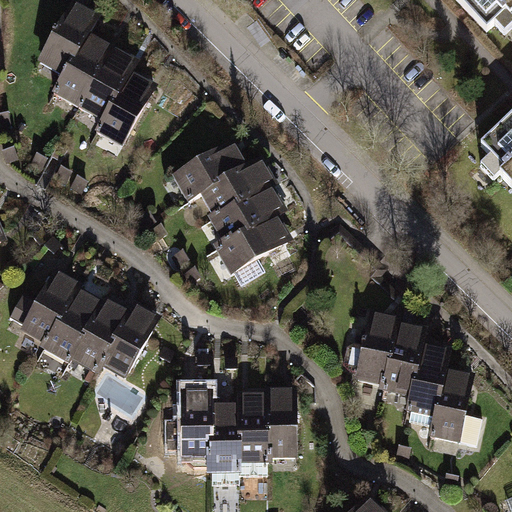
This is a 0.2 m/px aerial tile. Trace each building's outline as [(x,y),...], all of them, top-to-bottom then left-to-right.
[(511,0),(458,0),(487,28),(494,21),(503,31),(511,22),(511,16),(508,12),(511,8),(511,0)] [(99,140),(124,153),(155,92),(151,91),(137,83),(146,67),(133,60),(107,47),(93,40),(105,16),(81,4),(75,1),(38,73),(60,84),(53,99),(106,126),(99,140)] [(511,110),(479,142),(491,155),(480,163),(495,180),(502,175),(511,186),(511,110)] [(221,258),(236,282),(300,245),(294,235),(288,225),(294,221),(284,203),(277,192),(283,189),(274,174),(267,161),(253,169),(247,158),(241,147),(177,183),(191,207),(202,201),(214,221),(209,224),(227,255),(221,258)] [(104,371),(135,387),(168,322),(154,315),(140,308),(137,314),(124,308),(111,302),(109,306),(97,301),(86,295),(90,288),(74,279),(58,272),(25,338),(51,351),(48,357),(72,369),(74,363),(101,376),(104,371)] [(438,443),(463,449),(478,386),(466,383),(454,380),(459,360),(444,356),(429,352),(432,338),(419,335),(407,332),(408,327),(394,323),(379,320),(363,389),(384,394),(382,401),(412,408),(410,418),(442,425),(438,443)] [(272,463),(300,463),(300,393),(285,393),(273,393),(273,400),(260,400),(247,400),(247,411),(233,411),(220,411),(220,395),(200,395),(182,395),(182,468),(212,468),(212,481),(243,481),(243,469),(272,469),(272,463)] [(385,511),(386,511),(373,501),(362,511),(385,511)]
